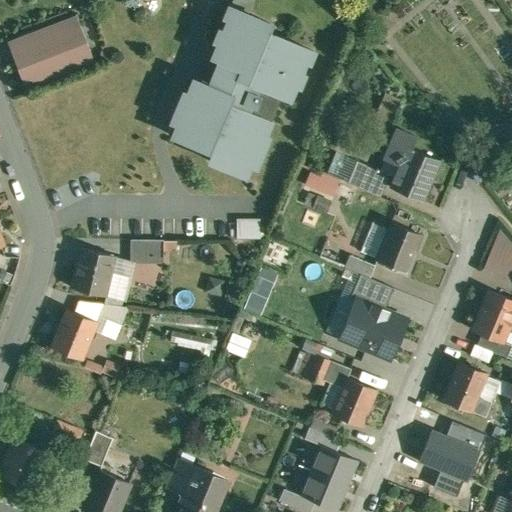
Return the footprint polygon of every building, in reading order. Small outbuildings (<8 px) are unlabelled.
[(253,0),(234,0),(232,6),(248,13),(253,0)] [(232,6),(230,6),(225,17),(230,18),(225,31),(220,29),(215,41),(226,45),(220,60),(224,61),(222,67),(218,66),(212,79),(216,80),(214,86),(201,81),(195,96),(185,91),(180,103),(188,106),(182,121),(179,120),(173,135),(208,149),(209,145),(216,148),(211,160),(245,175),(252,160),(249,159),(255,144),(264,148),(268,136),(264,134),(269,121),(271,122),(288,81),(299,85),(304,73),(300,72),(305,59),(309,61),(314,50),(273,33),(272,37),(265,35),(270,22),(248,13),(232,6)] [(78,18),(21,41),(38,85),(95,63),(78,18)] [(439,161),(409,148),(414,136),(397,129),(389,149),(405,156),(392,187),(422,201),(439,161)] [(384,178),(352,164),(346,179),(378,192),(384,178)] [(300,185),(329,196),(336,178),(307,167),(300,185)] [(331,200),(308,191),(304,201),(327,211),(331,200)] [(255,238),(255,218),(231,217),(231,237),(255,238)] [(421,234),(392,222),(386,235),(371,229),(361,250),(377,257),(376,258),(405,270),(406,270),(410,271),(415,258),(411,257),(421,234)] [(164,240),(131,239),(131,254),(154,254),(154,257),(163,257),(164,240)] [(115,255),(82,247),(71,287),(104,295),(115,255)] [(376,265),(351,254),(346,266),(347,267),(371,277),(376,265)] [(259,314),(270,271),(252,267),(241,309),(259,314)] [(371,277),(347,267),(340,284),(356,290),(357,289),(364,293),(371,277)] [(364,293),(357,289),(356,290),(340,284),(334,298),(350,305),(344,320),(343,319),(341,322),(343,322),(337,336),(361,345),(365,335),(394,347),(409,311),(380,298),(379,299),(364,293)] [(511,298),(488,288),(472,328),(482,332),(502,341),(503,340),(510,323),(511,324),(511,298)] [(128,305),(104,302),(98,316),(120,324),(128,305)] [(67,309),(50,346),(82,358),(97,321),(67,309)] [(502,341),(482,332),(477,343),(507,355),(511,343),(503,340),(502,341)] [(241,355),(244,338),(225,334),(222,351),(241,355)] [(331,358),(308,349),(298,373),(321,383),(331,358)] [(459,362),(450,384),(447,383),(443,393),(445,394),(444,399),(470,410),(471,409),(485,415),(491,401),(477,395),(486,373),(459,362)] [(328,410),(343,380),(331,374),(317,405),(328,410)] [(377,389),(347,377),(332,413),(362,425),(377,389)] [(83,431),(57,420),(51,434),(78,445),(78,444),(80,445),(81,443),(78,442),(83,431)] [(113,437),(96,430),(85,457),(102,464),(113,437)] [(459,443),(430,431),(414,471),(443,483),(450,466),(467,473),(476,451),(459,444),(459,443)] [(14,435),(0,468),(0,473),(29,485),(45,447),(14,435)] [(181,458),(168,488),(184,495),(191,476),(192,476),(197,464),(181,458)] [(356,473),(326,461),(317,483),(346,495),(356,473)] [(117,511),(130,482),(100,470),(84,509),(91,511),(117,511)] [(184,495),(181,500),(182,501),(177,511),(214,511),(224,490),(192,476),(191,476),(184,495)] [(339,511),(346,495),(317,483),(308,503),(328,511),(339,511)] [(473,511),(479,498),(443,483),(436,499),(466,511),(473,511)]
